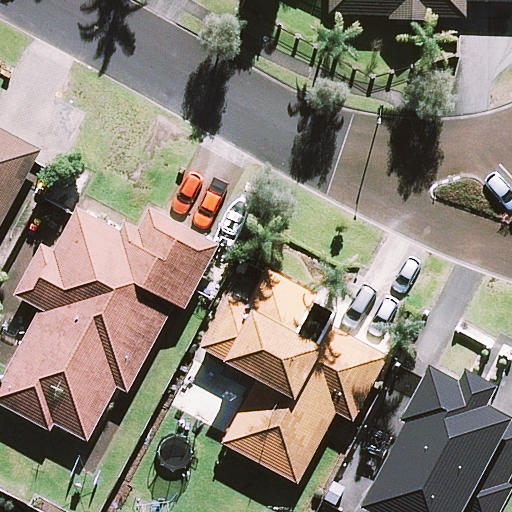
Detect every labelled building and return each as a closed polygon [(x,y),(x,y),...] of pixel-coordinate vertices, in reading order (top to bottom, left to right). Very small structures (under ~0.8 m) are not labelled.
[(511,0),(330,0),(331,0),(330,16),(390,18),(390,22),(436,23),(436,19),(459,20),(468,20),(468,4),(511,4),(511,0)] [(0,224),(37,155),(0,135),(0,224)] [(215,250),(149,214),(131,246),(75,215),(54,252),(47,249),(18,302),(41,314),(0,387),(0,407),(47,433),(51,426),(85,444),(116,388),(125,393),(172,307),(180,312),(215,250)] [(329,315),(308,305),(311,299),(267,276),(239,329),(217,318),(199,353),(255,382),(222,448),(295,485),(333,412),(355,424),(387,362),(322,328),(329,315)] [(360,511),(493,511),(511,474),(511,418),(488,406),(494,394),(459,376),(453,389),(428,377),(360,511)]
